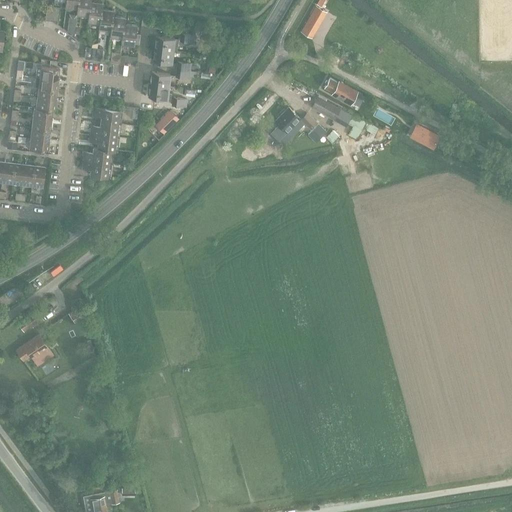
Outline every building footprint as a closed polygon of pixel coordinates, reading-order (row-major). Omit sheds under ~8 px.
[(90,0),(78,0),(78,6),(77,6),(76,12),(88,13),(89,13),(90,1),(91,1),(90,0)] [(87,20),(99,21),(100,21),(101,8),(102,8),(102,2),(91,1),(90,1),(89,13),(88,13),(87,20)] [(45,20),(51,20),(53,6),(47,5),(45,20)] [(58,21),(59,7),(53,6),(51,20),(58,21)] [(99,21),(98,27),(110,28),(111,28),(113,16),(114,10),(102,8),(101,8),(100,21),(99,21)] [(314,30),(320,19),(309,13),(303,23),(314,30)] [(109,34),(121,35),(122,36),(124,23),(125,17),(113,16),(111,28),(110,28),(109,34)] [(136,25),(124,23),(122,36),(121,35),(121,41),(122,42),(121,46),(124,46),(125,42),(134,43),(135,33),(136,25)] [(192,41),(193,34),(180,33),(179,40),(192,41)] [(155,35),(154,47),(172,50),(174,37),(155,35)] [(84,59),(95,60),(96,49),(85,47),(84,59)] [(152,60),(170,62),(172,50),(154,47),(152,60)] [(110,62),(119,63),(120,57),(120,53),(111,52),(110,62)] [(176,61),(176,68),(189,70),(190,63),(176,61)] [(40,77),(58,79),(59,68),(41,66),(40,77)] [(194,77),(195,71),(189,70),(176,68),(175,76),(188,77),(188,76),(194,77)] [(151,71),(149,83),(167,85),(169,73),(151,71)] [(40,77),(39,87),(57,89),(58,79),(40,77)] [(332,93),(350,104),(357,91),(339,81),(338,82),(329,78),(324,87),(333,92),(332,93)] [(171,93),(166,93),(167,85),(149,83),(148,95),(170,98),(171,93)] [(37,97),(56,99),(57,89),(39,87),(37,97)] [(34,106),(34,107),(52,109),(55,109),(56,99),(37,97),(36,107),(34,106)] [(172,97),(171,104),(172,104),(184,105),(185,105),(186,98),(172,97)] [(318,97),(312,108),(333,119),(339,108),(318,97)] [(100,119),(122,122),(123,109),(93,105),(92,113),(100,114),(100,119)] [(51,119),(52,109),(34,107),(33,117),(51,119)] [(298,128),(304,122),(310,128),(312,130),(318,123),(316,122),(307,112),(301,119),(288,107),(275,120),(286,131),(293,123),(298,128)] [(168,110),(155,123),(164,133),(178,118),(168,110)] [(50,130),(51,119),(33,117),(31,127),(50,130)] [(90,124),(89,132),(120,136),(122,122),(100,119),(99,125),(90,124)] [(312,130),(308,134),(316,142),(326,131),(318,123),(312,130)] [(422,126),(417,136),(435,146),(440,136),(422,126)] [(31,127),(30,138),(49,140),(50,130),(31,127)] [(332,143),(338,136),(332,130),(326,137),(332,143)] [(112,150),(118,150),(120,136),(89,132),(88,140),(97,141),(96,147),(112,150)] [(29,148),(48,150),(49,140),(30,138),(29,148)] [(83,150),(82,159),(111,162),(112,150),(96,147),(92,146),(92,151),(83,150)] [(89,173),(110,176),(111,162),(82,159),(81,167),(90,168),(89,173)] [(1,180),(12,181),(14,162),(4,161),(1,180)] [(14,162),(12,181),(22,182),(24,164),(14,162)] [(22,182),(32,183),(34,165),(24,164),(22,182)] [(34,165),(32,183),(42,185),(45,166),(34,165)] [(75,323),(86,315),(80,305),(68,314),(75,323)] [(34,328),(44,321),(37,309),(17,322),(24,332),(33,327),(34,328)] [(30,354),(33,358),(48,348),(39,334),(16,350),(23,359),(30,354)] [(107,511),(106,504),(119,502),(116,489),(95,493),(96,497),(90,498),(92,511),(96,511),(107,511)]
